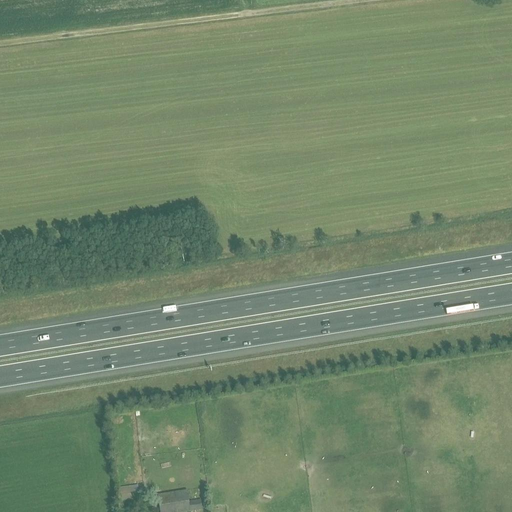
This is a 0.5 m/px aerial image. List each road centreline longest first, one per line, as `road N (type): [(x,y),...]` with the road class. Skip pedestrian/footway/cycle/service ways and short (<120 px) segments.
road 1 (motorway): [(0,376),(511,293)]
road 2 (motorway): [(511,263),(0,346)]
